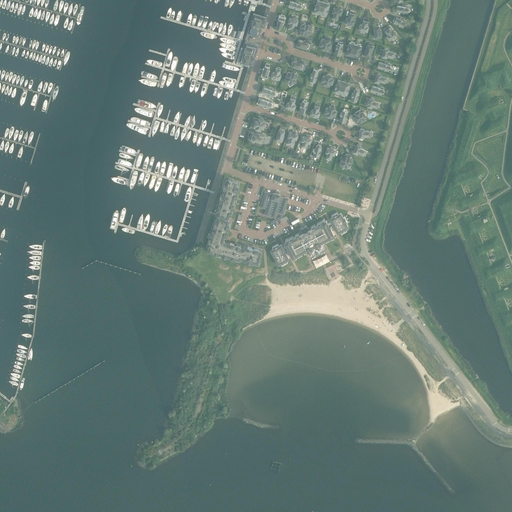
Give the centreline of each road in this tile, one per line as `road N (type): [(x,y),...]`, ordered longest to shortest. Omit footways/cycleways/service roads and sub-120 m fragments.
road 1 (residential): [(511,430),(494,422),(365,254),(369,214)]
road 2 (residential): [(369,214),(224,168),(243,105)]
road 3 (unclassified): [(372,203),(429,0)]
